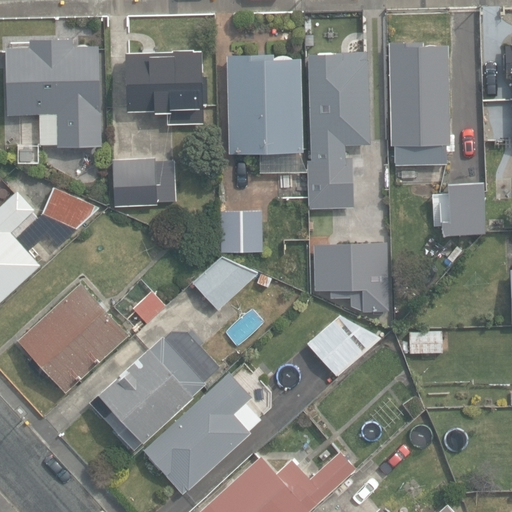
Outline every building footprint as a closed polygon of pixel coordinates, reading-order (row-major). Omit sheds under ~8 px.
[(74,45),(74,37),(30,38),(30,46),(6,47),(8,114),(40,114),(41,144),(57,143),(57,146),(101,145),(99,45),(74,45)] [(396,145),(396,164),(449,163),(449,144),(451,144),(450,45),(425,45),(425,42),(391,43),(392,145),(396,145)] [(169,111),(169,123),(204,122),(203,51),(193,51),(193,49),(175,49),(175,50),(127,51),(129,111),(169,111)] [(228,55),(230,154),(305,152),(303,57),(296,57),(290,54),(286,53),(280,54),(275,58),(275,54),(228,55)] [(311,55),(314,165),(347,164),(347,145),(371,144),(368,53),(311,55)] [(22,162),(38,161),(38,146),(21,146),(22,162)] [(114,159),(115,204),(158,203),(158,200),(178,200),(176,160),(157,160),(157,158),(114,159)] [(433,191),(434,227),(442,226),(443,232),(486,230),(484,179),(448,181),(448,190),(433,191)] [(43,214),(78,229),(100,207),(55,187),(43,214)] [(0,299),(41,264),(16,235),(38,216),(33,210),(35,208),(19,190),(0,207),(0,299)] [(220,210),(221,251),(264,250),(263,209),(220,210)] [(452,261),(462,249),(457,245),(447,256),(452,261)] [(189,282),(214,308),(253,272),(217,256),(189,282)] [(342,307),(393,328),(392,269),(341,271),(342,307)] [(266,287),(269,278),(257,274),(254,284),(266,287)] [(19,339),(67,391),(130,334),(82,281),(19,339)] [(135,307),(149,323),(167,306),(153,291),(135,307)] [(308,341),(338,374),(381,336),(341,313),(308,341)] [(502,335),(511,334),(511,324),(502,325),(502,335)] [(403,350),(414,350),(415,358),(433,357),(433,350),(442,350),(442,325),(403,326),(403,350)] [(178,377),(150,346),(98,392),(100,393),(91,401),(133,449),(194,395),(192,393),(204,382),(190,366),(178,377)] [(145,447),(185,491),(189,487),(190,488),(253,432),(235,412),(253,395),(230,370),(145,447)] [(320,403),(332,416),(351,399),(339,386),(320,403)] [(343,437),(359,454),(404,412),(389,395),(343,437)] [(307,511),(357,467),(341,450),(312,476),(294,456),(279,470),(263,452),(206,504),(208,505),(202,510),(203,511),(307,511)] [(437,511),(456,511),(448,503),(437,511)]
